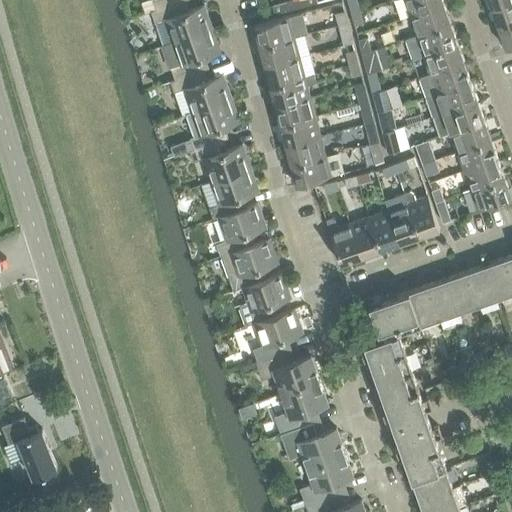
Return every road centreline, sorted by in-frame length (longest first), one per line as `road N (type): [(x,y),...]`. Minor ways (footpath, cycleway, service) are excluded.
road 1 (tertiary): [(127,511),(0,114)]
road 2 (residential): [(317,303),(278,193),(228,0)]
road 3 (residential): [(391,511),(317,303)]
road 4 (residential): [(317,303),(511,229)]
road 5 (residential): [(466,0),(511,131)]
